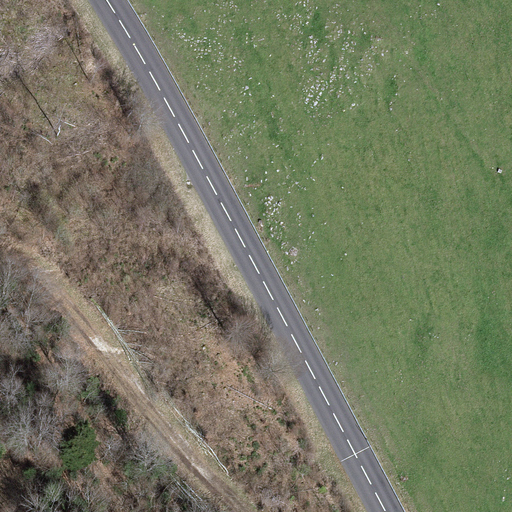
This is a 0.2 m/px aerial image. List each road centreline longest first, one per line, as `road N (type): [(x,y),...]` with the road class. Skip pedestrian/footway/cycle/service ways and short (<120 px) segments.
road 1 (secondary): [(385,511),(106,0)]
road 2 (track): [(238,511),(63,299),(0,259)]
